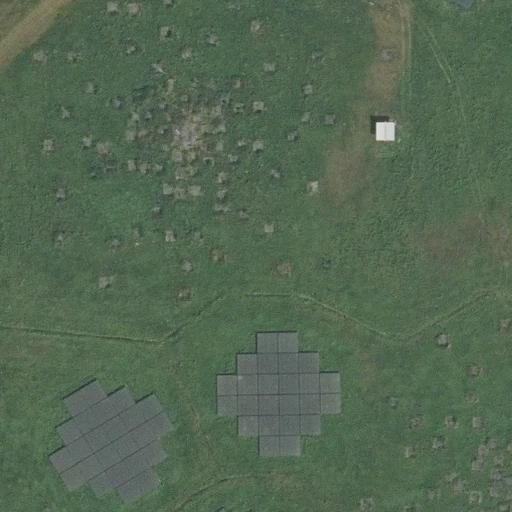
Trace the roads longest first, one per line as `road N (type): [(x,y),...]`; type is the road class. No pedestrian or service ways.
road 1 (track): [(329,511),(313,486),(282,466),(223,452),(199,412),(194,363),(234,286),(334,283),(385,246),(395,180),(420,115),(422,37),(414,0)]
road 2 (track): [(271,0),(310,22),(329,46),(359,137),(468,168),(511,164)]
road 3 (track): [(71,511),(15,440),(13,402),(0,377)]
